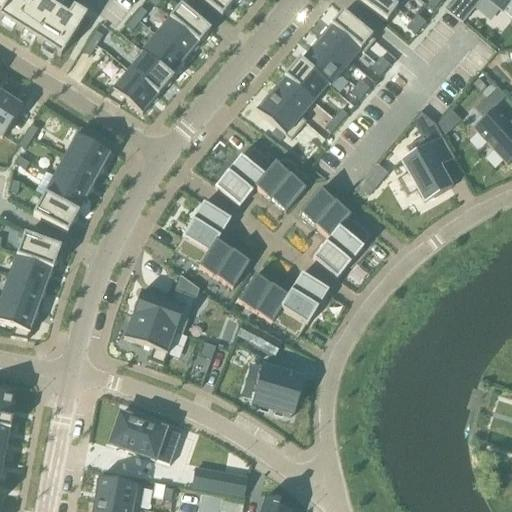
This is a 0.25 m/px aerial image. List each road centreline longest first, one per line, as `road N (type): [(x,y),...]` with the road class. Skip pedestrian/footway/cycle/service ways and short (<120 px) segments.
road 1 (residential): [(340,511),(326,428),(342,347),(385,286),(435,240),(511,196)]
road 2 (residential): [(333,511),(241,436),(177,404),(69,373)]
road 3 (residential): [(163,156),(102,261),(69,373)]
road 4 (residential): [(295,0),(163,156)]
road 5 (residential): [(0,57),(163,156)]
road 6 (residential): [(69,373),(46,511)]
